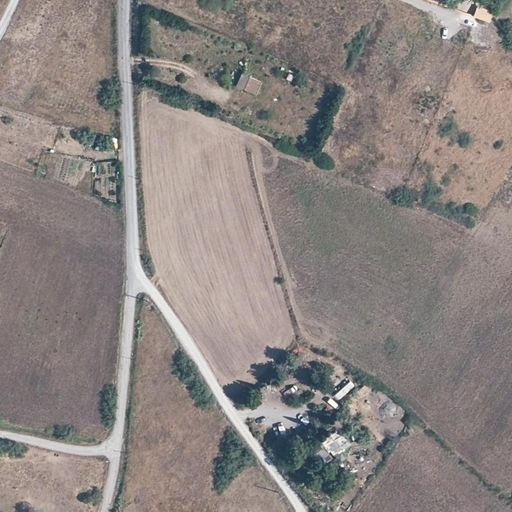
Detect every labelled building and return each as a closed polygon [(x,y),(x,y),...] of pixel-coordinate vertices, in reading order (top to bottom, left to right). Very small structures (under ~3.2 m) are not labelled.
[(474,18),(489,23),(492,13),(477,7),(474,18)] [(238,86),(245,90),(250,77),(243,74),(237,86),(238,86)] [(260,81),(250,77),(245,90),(254,94),(260,81)] [(350,379),(331,397),(338,405),(357,386),(350,379)] [(332,459),(344,450),(338,442),(334,445),(328,436),(324,438),(321,436),(311,444),(319,457),(327,452),(332,459)]
